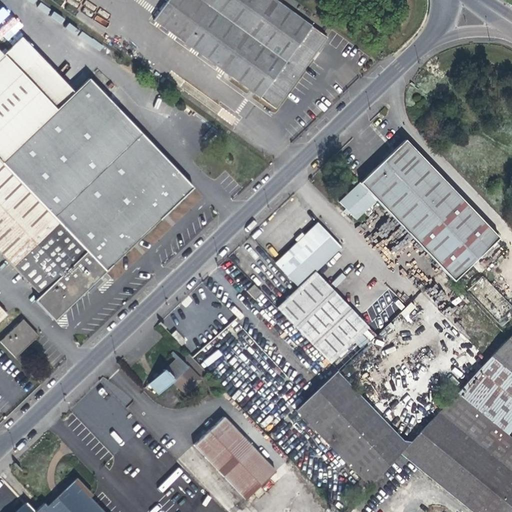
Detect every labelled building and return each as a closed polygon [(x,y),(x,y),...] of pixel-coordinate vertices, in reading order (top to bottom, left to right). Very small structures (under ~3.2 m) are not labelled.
[(273,0),(168,0),(154,20),(275,108),(314,54),(326,38),(273,0)] [(1,5),(0,5),(0,23),(10,13),(1,5)] [(12,16),(0,29),(0,35),(8,42),(23,25),(12,16)] [(0,160),(105,271),(133,244),(192,188),(88,79),(74,93),(21,37),(3,55),(0,51),(0,160)] [(498,238),(404,140),(382,161),(359,183),(375,200),(453,281),(498,238)] [(54,319),(105,271),(0,160),(0,253),(40,295),(36,300),(54,319)] [(356,218),(375,200),(359,183),(340,202),(356,218)] [(276,263),(298,287),(310,276),(340,247),(317,223),(302,238),(276,263)] [(341,273),(331,282),(336,287),(346,277),(341,273)] [(326,293),(310,276),(298,287),(276,307),(329,363),(360,333),(362,335),(369,329),(330,289),(326,293)] [(511,303),(482,277),(469,291),(502,321),(511,309),(511,303)] [(247,290),(255,299),(261,293),(253,285),(247,290)] [(0,341),(14,356),(37,335),(22,320),(0,341)] [(511,333),(492,355),(511,372),(511,333)] [(172,380),(173,382),(188,368),(173,351),(170,354),(174,359),(170,363),(162,370),(172,380)] [(456,392),(508,435),(511,430),(511,372),(492,355),(456,392)] [(188,368),(173,382),(184,394),(199,380),(188,368)] [(158,394),(172,380),(162,370),(148,383),(158,394)] [(294,411),(361,478),(368,486),(400,452),(407,444),(335,371),(317,388),(294,411)] [(511,511),(511,438),(508,435),(456,392),(407,444),(400,452),(468,508),(472,511),(511,511)] [(194,444),(245,499),(274,471),(223,417),(194,444)] [(179,467),(167,478),(172,483),(183,472),(179,467)] [(322,493),(333,505),(352,487),(340,475),(322,493)] [(361,478),(352,487),(333,505),(340,511),(342,511),(368,486),(361,478)] [(43,503),(34,511),(35,511),(103,511),(89,496),(75,482),(67,490),(48,508),(43,503)] [(35,511),(34,511),(26,502),(14,511),(35,511)]
